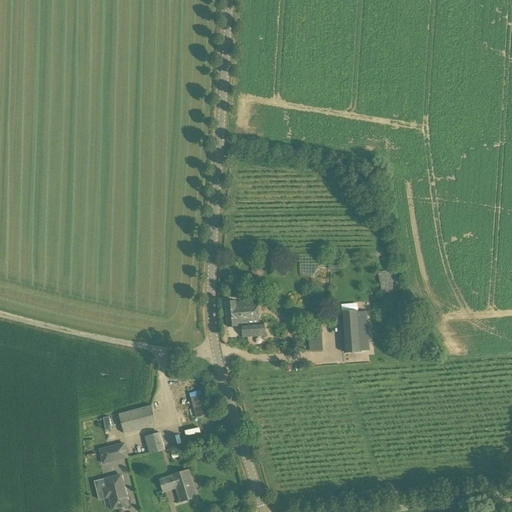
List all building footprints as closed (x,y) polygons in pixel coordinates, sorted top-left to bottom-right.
[(341,270),(341,263),(347,263),(346,256),(320,257),(320,265),(328,264),(329,270),(341,270)] [(379,273),(384,295),(399,292),(393,269),(379,273)] [(227,317),(259,314),(258,301),(237,303),(237,302),(226,302),(227,317)] [(362,353),(362,351),(370,351),(367,312),(359,312),(359,311),(342,312),(345,354),(362,353)] [(259,314),(227,317),(228,327),(242,326),(243,337),(264,335),(263,325),(260,326),(259,314)] [(310,352),(323,351),(321,331),(308,332),(310,352)] [(124,434),(157,426),(152,406),(119,415),(124,434)] [(149,454),(165,450),(161,433),(144,437),(149,454)] [(99,449),(103,465),(115,462),(111,446),(99,449)] [(172,476),(173,477),(161,480),(164,491),(177,487),(181,502),(196,497),(189,471),(172,476)] [(107,489),(104,490),(106,498),(109,497),(113,510),(128,506),(121,476),(105,480),(107,489)]
